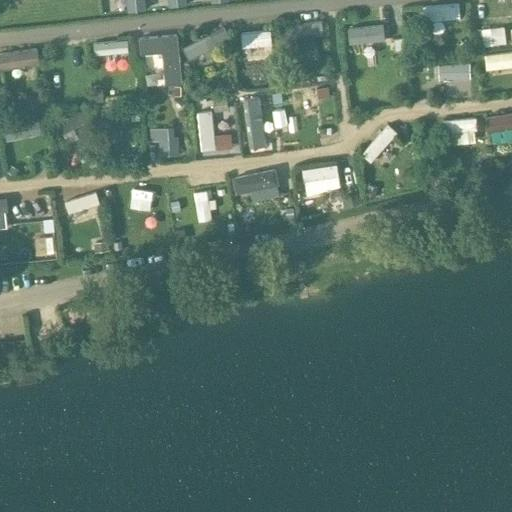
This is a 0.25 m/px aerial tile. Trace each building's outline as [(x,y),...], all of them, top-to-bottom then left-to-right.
[(461,2),(424,4),(425,21),(462,19),(461,2)] [(284,39),(325,35),(324,21),(283,25),(284,39)] [(273,30),(243,30),(244,66),(274,65),(273,30)] [(141,54),(162,52),(165,85),(182,83),(178,35),(139,38),(141,54)] [(98,52),(131,51),(130,40),(97,41),(98,52)] [(511,46),(491,47),(491,64),(511,62),(511,46)] [(0,67),(42,64),(41,47),(0,50),(0,67)] [(435,78),(453,78),(452,92),(468,93),(469,64),(435,63),(435,78)] [(291,93),(292,128),(307,128),(306,93),(291,93)] [(245,101),(248,147),(265,146),(262,100),(245,101)] [(69,140),(98,127),(89,107),(60,120),(69,140)] [(237,148),(236,132),(216,133),(215,109),(199,110),(201,149),(237,148)] [(511,110),(488,115),(492,142),(509,139),(507,128),(511,127),(511,110)] [(442,132),(478,131),(478,117),(442,119),(442,132)] [(377,163),(399,129),(386,121),(365,155),(377,163)] [(152,126),(152,139),(162,140),(162,154),(179,155),(179,127),(152,126)] [(306,182),(341,178),(340,164),(304,167),(306,182)] [(14,175),(17,170),(11,167),(8,172),(14,175)] [(238,202),(281,197),(278,169),(235,174),(238,202)] [(98,190),(66,199),(70,212),(102,202),(98,190)] [(0,229),(10,229),(9,198),(0,198),(0,229)]
